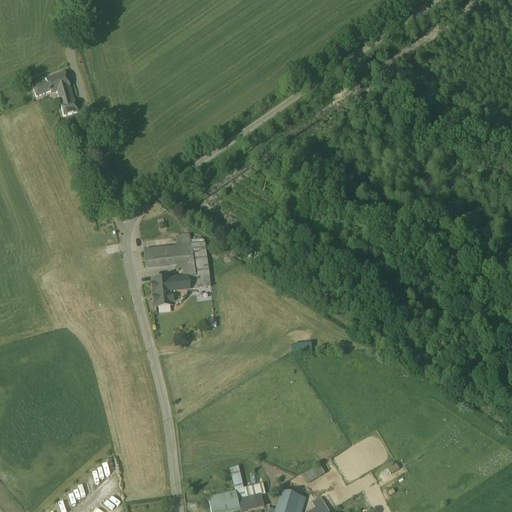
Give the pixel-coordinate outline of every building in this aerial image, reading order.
[(46,82),(32,87),(36,98),(49,94),(50,96),(56,93),(63,117),(77,114),(74,101),(71,102),(67,88),(69,88),(64,72),(46,80),(46,82)] [(78,136),(67,139),(68,145),(79,142),(78,136)] [(205,245),(143,252),(146,269),(177,266),(178,270),(184,269),(186,279),(187,279),(188,292),(210,289),(205,245)] [(169,281),(152,283),(154,309),(172,307),(171,294),(188,292),(187,279),(186,279),(169,281)] [(293,354),(312,353),(312,344),(293,344),(293,354)] [(388,469),(391,475),(400,470),(397,464),(388,469)] [(302,474),(306,483),(325,476),(321,466),(302,474)] [(263,487),(248,490),(250,499),(260,497),(265,496),(263,487)] [(376,489),(368,487),(364,500),(372,502),(376,489)] [(294,511),(299,498),(281,493),(275,511),(294,511)] [(235,494),(208,501),(210,511),(239,511),(237,502),(235,494)] [(237,502),(239,511),(248,511),(263,509),(260,497),(250,499),(237,502)]
